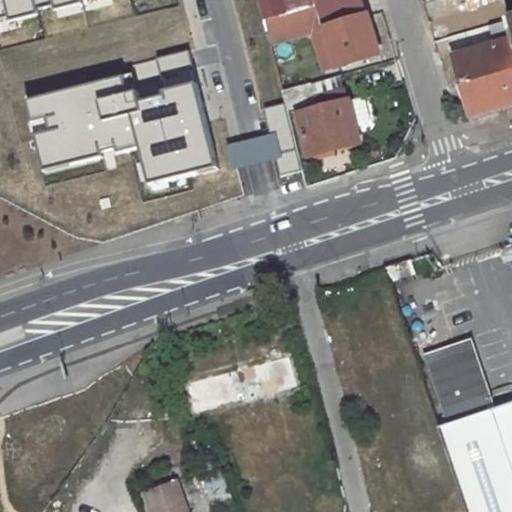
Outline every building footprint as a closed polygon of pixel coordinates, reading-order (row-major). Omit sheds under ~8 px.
[(0,0),(0,14),(51,0),(0,0)] [(317,19),(323,17),(338,67),(380,54),(362,0),(316,0),(318,4),(286,13),(281,0),(260,0),(270,37),(318,23),(317,19)] [(469,40),(459,8),(443,13),(452,45),(469,40)] [(511,39),(456,55),(473,114),(511,102),(511,39)] [(198,44),(25,86),(39,158),(138,132),(151,194),(228,173),(198,44)] [(290,116),(299,114),(310,157),(361,144),(349,101),(341,103),(338,92),(315,98),(311,84),(284,92),(290,116)] [(383,268),(387,282),(414,274),(409,260),(383,268)] [(437,428),(465,511),(511,511),(511,402),(490,410),(467,342),(427,355),(450,424),(437,428)] [(186,379),(194,409),(290,384),(282,353),(186,379)] [(187,511),(175,478),(146,489),(153,511),(187,511)]
